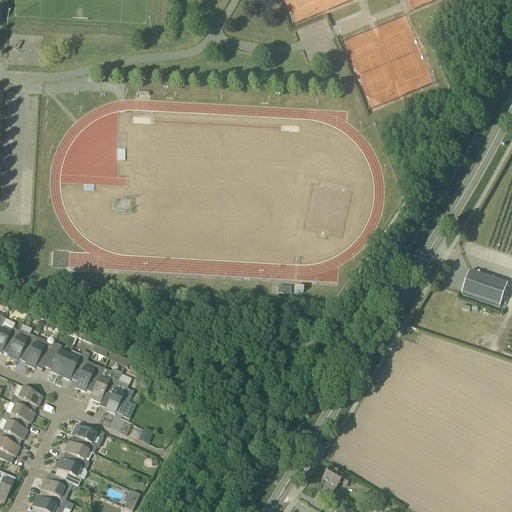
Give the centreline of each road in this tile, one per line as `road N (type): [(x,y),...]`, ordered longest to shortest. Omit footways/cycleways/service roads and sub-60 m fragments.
road 1 (primary): [(269,511),(511,100)]
road 2 (residential): [(68,406),(12,511)]
